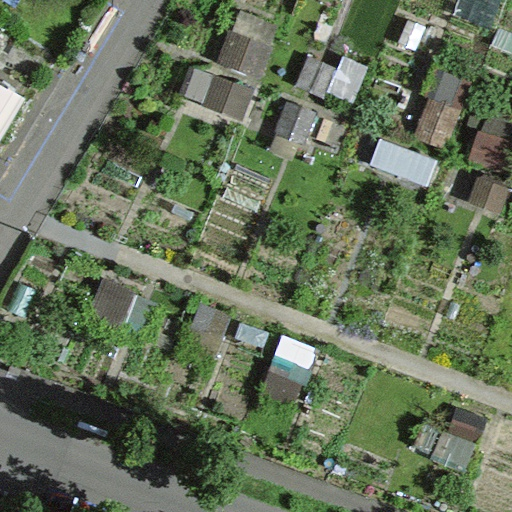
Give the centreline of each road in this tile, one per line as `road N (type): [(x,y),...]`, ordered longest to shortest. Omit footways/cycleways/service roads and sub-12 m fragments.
road 1 (residential): [(143,0),(0,238)]
road 2 (tertiary): [(178,511),(0,440)]
